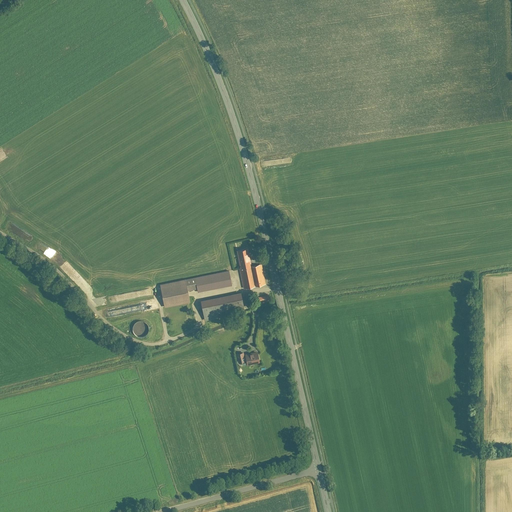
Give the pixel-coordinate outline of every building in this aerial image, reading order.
[(237,252),(243,289),(257,286),(253,267),(250,250),(237,252)] [(253,267),(257,286),(267,284),(264,265),(253,267)] [(234,286),(231,272),(163,284),(167,307),(192,302),(190,294),(234,286)] [(203,301),(207,320),(248,312),(243,292),(203,301)] [(260,295),(262,303),(271,301),(270,293),(260,295)] [(134,327),(135,333),(138,336),(143,337),(148,335),(151,330),(150,326),(148,322),(144,320),(139,321),(135,324),(134,327)] [(247,354),(249,366),(264,363),(261,351),(247,354)] [(237,355),(238,364),(246,363),(245,354),(237,355)]
